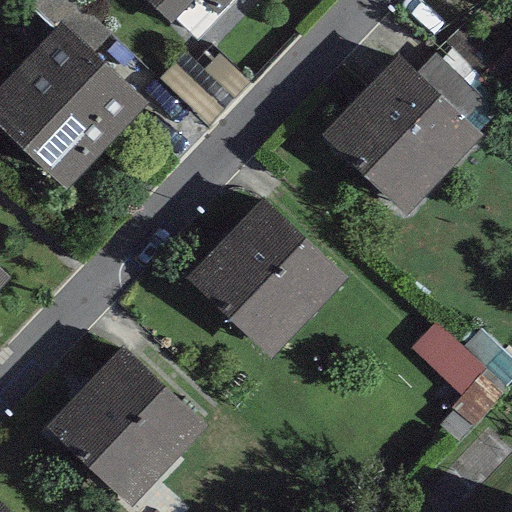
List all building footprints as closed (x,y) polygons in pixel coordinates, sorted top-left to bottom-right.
[(236,0),(143,0),(194,46),(236,0)] [(146,109),(62,27),(0,92),(0,128),(65,193),(146,109)] [(481,139),(398,60),(322,140),(405,219),(481,139)] [(345,281),(264,201),(186,281),(268,359),(345,281)] [(202,427),(122,352),(50,429),(130,503),(202,427)]
